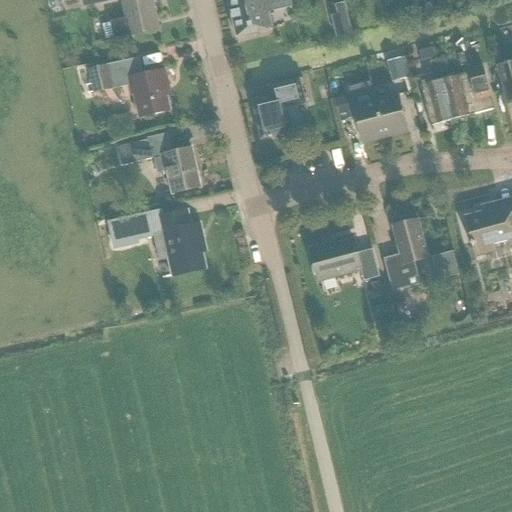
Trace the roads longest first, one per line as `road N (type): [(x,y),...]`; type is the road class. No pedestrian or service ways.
road 1 (unclassified): [(335,511),(257,208)]
road 2 (residential): [(257,208),(410,168),(511,160)]
road 3 (unclassified): [(257,208),(203,0)]
